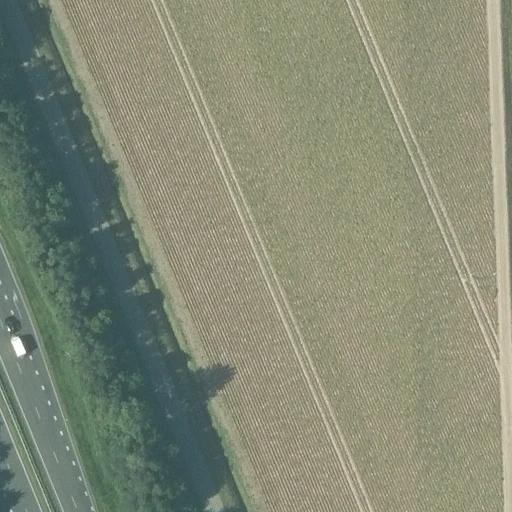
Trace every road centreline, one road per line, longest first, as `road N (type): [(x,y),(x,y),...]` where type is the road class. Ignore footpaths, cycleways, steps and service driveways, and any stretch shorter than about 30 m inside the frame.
road 1 (unclassified): [(214,511),(5,0)]
road 2 (trunk): [(76,511),(0,322)]
